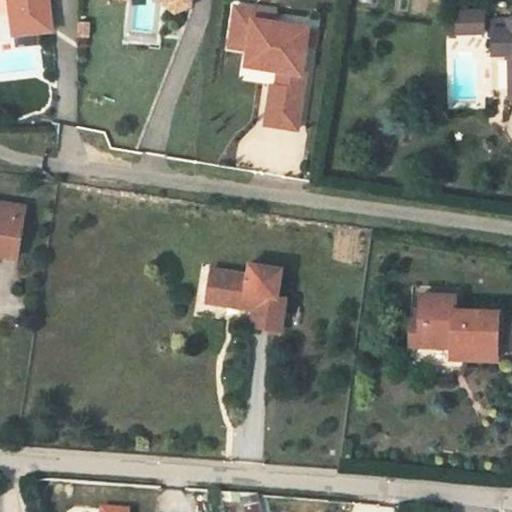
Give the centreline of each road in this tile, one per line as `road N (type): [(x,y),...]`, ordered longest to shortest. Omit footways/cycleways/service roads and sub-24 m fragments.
road 1 (residential): [(0,455),(511,498)]
road 2 (residential): [(79,164),(511,226)]
